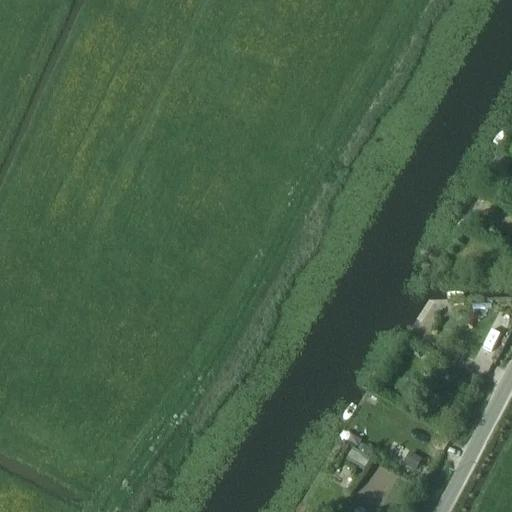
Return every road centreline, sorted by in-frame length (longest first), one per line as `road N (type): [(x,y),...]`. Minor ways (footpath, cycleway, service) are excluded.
road 1 (track): [(394,0),(226,324),(106,511)]
road 2 (unclassified): [(441,511),(511,376)]
